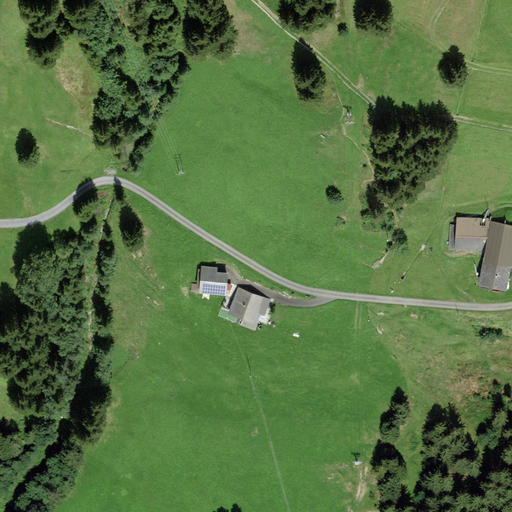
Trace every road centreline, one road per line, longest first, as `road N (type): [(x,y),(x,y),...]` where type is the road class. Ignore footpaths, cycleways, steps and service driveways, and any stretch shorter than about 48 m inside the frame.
road 1 (track): [(408,301),(283,282),(124,184),(98,182),(42,217),(0,222)]
road 2 (track): [(254,0),(385,113),(511,129)]
